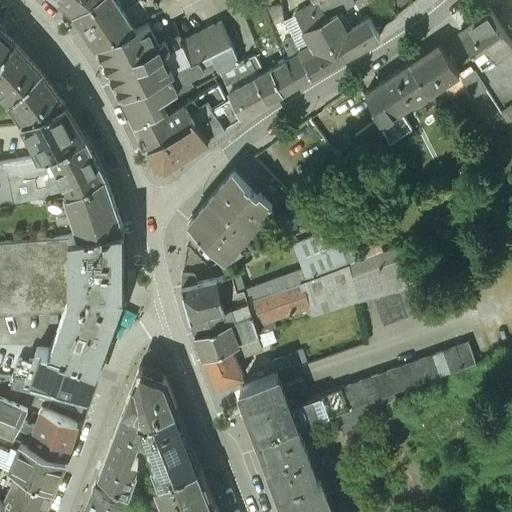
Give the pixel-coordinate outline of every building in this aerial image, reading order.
[(63,0),(74,8),(88,0),(63,0)] [(118,0),(88,0),(74,8),(97,42),(135,22),(133,19),(122,4),(118,0)] [(130,0),(122,4),(133,19),(148,10),(151,15),(165,9),(163,4),(170,0),(180,0),(181,2),(184,0),(130,0)] [(313,0),(311,2),(293,12),(302,28),(324,16),(318,0),(313,0)] [(318,0),(324,16),(334,10),(335,11),(352,1),(351,0),(318,0)] [(511,42),(490,9),(459,30),(482,64),(511,44),(511,42)] [(368,15),(345,29),(335,11),(334,10),(324,16),(326,19),(320,22),(341,57),(379,35),(368,15)] [(148,16),(136,22),(97,42),(122,91),(173,67),(183,62),(172,41),(181,36),(173,19),(154,28),(148,16)] [(341,57),(320,22),(326,19),(324,16),(302,28),(309,41),(298,47),(299,51),(312,74),(341,57)] [(0,55),(15,38),(0,23),(0,55)] [(292,30),(281,37),(291,55),(299,51),(298,47),(295,42),(294,35),(292,30)] [(42,67),(15,38),(0,55),(0,87),(8,96),(42,67)] [(233,41),(202,52),(215,78),(242,64),(233,41)] [(439,43),(410,62),(429,91),(430,92),(459,73),(439,43)] [(291,55),(271,67),(283,91),(312,74),(299,51),(291,55)] [(173,67),(186,92),(215,78),(202,52),(183,62),(173,67)] [(410,62),(381,81),(384,86),(368,97),(381,124),(400,111),(429,91),(410,62)] [(42,67),(8,96),(24,119),(65,99),(42,67)] [(122,91),(139,128),(178,112),(172,99),(186,92),(173,67),(122,91)] [(271,67),(256,76),(268,100),(283,91),(271,67)] [(475,71),(462,79),(474,98),(487,89),(475,71)] [(256,76),(235,88),(247,111),(268,100),(256,76)] [(65,99),(24,119),(30,130),(29,131),(35,142),(36,141),(43,153),(48,152),(49,152),(86,134),(65,99)] [(178,112),(139,128),(157,163),(182,160),(225,135),(204,101),(178,112)] [(511,107),(503,114),(511,128),(511,107)] [(400,111),(381,124),(391,144),(413,129),(400,111)] [(313,129),(272,156),(291,185),(332,158),(313,129)] [(86,134),(49,152),(62,178),(63,178),(69,191),(70,190),(105,173),(86,134)] [(43,153),(0,161),(0,202),(13,200),(9,177),(53,169),(58,180),(62,178),(49,152),(48,152),(43,153)] [(390,162),(308,201),(318,222),(400,183),(390,162)] [(234,168),(188,221),(224,257),(243,244),(239,241),(260,218),(273,203),(269,199),(258,187),(254,190),(234,168)] [(105,173),(70,190),(69,191),(46,195),(50,216),(76,210),(80,231),(80,232),(124,225),(105,173)] [(299,205),(280,185),(269,199),(273,203),(260,218),(268,227),(299,205)] [(124,225),(80,232),(80,231),(69,233),(69,234),(71,293),(66,308),(52,348),(99,365),(125,293),(124,225)] [(259,286),(258,286),(262,297),(346,265),(339,248),(332,227),(295,241),(305,268),(259,286)] [(69,234),(0,239),(0,313),(66,308),(71,293),(69,234)] [(358,241),(339,248),(346,265),(364,258),(358,241)] [(238,271),(217,279),(197,283),(195,276),(193,275),(182,273),(181,286),(191,319),(249,301),(244,289),(238,271)] [(258,284),(244,289),(249,301),(250,302),(262,297),(258,286),(259,286),(258,284)] [(249,301),(191,319),(204,355),(239,341),(239,339),(236,333),(258,326),(250,302),(249,301)] [(270,329),(255,333),(259,342),(274,337),(270,329)] [(239,341),(204,355),(216,385),(230,380),(230,379),(243,374),(236,356),(260,347),(259,342),(255,333),(239,339),(239,341)] [(431,349),(437,371),(476,361),(470,339),(431,349)] [(303,346),(271,357),(275,369),(307,358),(303,346)] [(167,376),(140,365),(126,403),(144,410),(143,416),(148,416),(179,406),(167,376)] [(277,372),(240,385),(258,434),(296,421),(290,405),(282,384),(277,372)] [(33,378),(15,375),(13,385),(31,392),(33,378)] [(302,376),(282,384),(290,405),(310,398),(302,376)] [(55,381),(33,378),(31,392),(82,410),(88,394),(55,381)] [(394,391),(335,412),(343,432),(401,411),(394,391)] [(78,421),(43,406),(37,424),(24,418),(28,408),(0,394),(0,428),(22,438),(68,457),(78,421)] [(126,403),(101,471),(129,491),(138,468),(136,468),(140,459),(140,458),(133,455),(142,434),(145,434),(148,416),(143,416),(144,410),(126,403)] [(201,463),(179,406),(148,416),(145,434),(148,435),(156,458),(154,459),(161,479),(201,463)] [(312,441),(306,444),(304,439),(302,439),(296,421),(258,434),(287,511),(329,511),(323,493),(326,492),(321,477),(325,475),(312,441)] [(68,457),(22,438),(18,448),(11,466),(23,472),(54,487),(68,457)] [(18,448),(0,440),(0,461),(11,466),(18,448)] [(161,479),(157,480),(168,511),(188,511),(215,501),(201,463),(161,479)] [(11,511),(42,511),(54,487),(23,472),(12,496),(0,489),(0,506),(2,508),(11,511)] [(119,511),(123,502),(94,488),(84,511),(119,511)] [(219,511),(215,501),(188,511),(219,511)]
